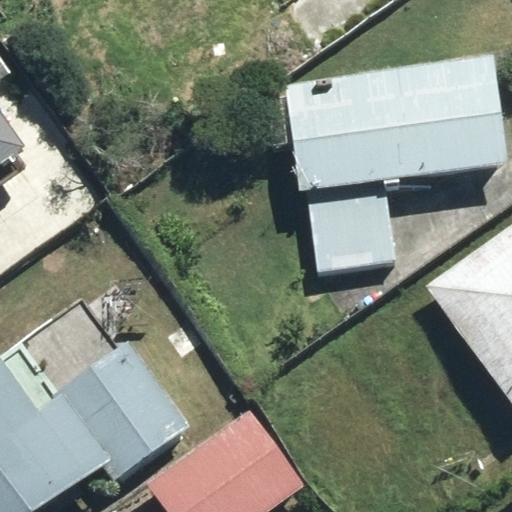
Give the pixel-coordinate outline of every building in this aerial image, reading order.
[(264,87),(320,46),(287,0),(128,0),(163,48),(185,32),(211,69),(237,50),(264,87)] [(485,68),(284,95),(314,283),(397,269),(387,202),(503,183),(485,68)] [(0,188),(24,173),(0,138),(0,188)] [(511,235),(424,295),(511,426),(511,235)] [(112,495),(189,436),(121,349),(31,418),(0,378),(0,511),(67,511),(104,484),(112,495)] [(284,511),(306,496),(247,415),(139,495),(151,511),(284,511)]
